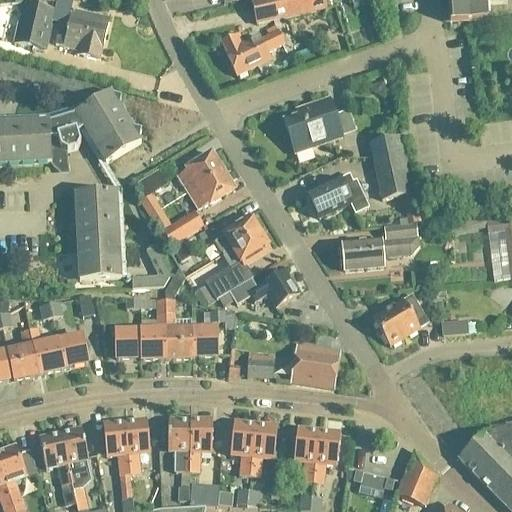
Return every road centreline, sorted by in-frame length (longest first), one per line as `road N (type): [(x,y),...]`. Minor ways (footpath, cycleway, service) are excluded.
road 1 (residential): [(397,411),(153,0)]
road 2 (residential): [(397,411),(245,392),(117,398),(0,422)]
road 3 (residential): [(488,511),(397,411)]
